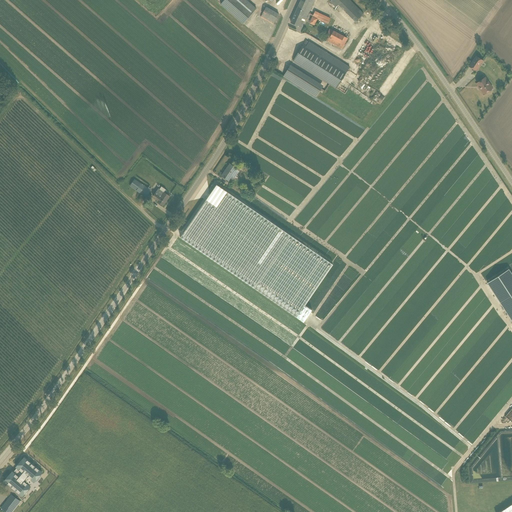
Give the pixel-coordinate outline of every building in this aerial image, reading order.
[(224,0),(221,4),(243,24),(256,9),(246,0),(224,0)] [(299,26),(300,27),(301,27),(305,20),(306,20),(314,0),(301,0),(291,22),(298,26),(299,26)] [(349,0),(330,0),(330,1),(336,7),(338,5),(355,22),(363,14),(349,0)] [(264,7),(260,17),(275,23),(279,13),(264,7)] [(313,17),(328,24),(331,18),(315,11),(313,17)] [(342,49),(348,38),(329,28),(324,39),(342,49)] [(347,71),(307,46),(304,44),(293,61),(336,88),(347,71)] [(398,51),(392,47),(389,50),(386,55),(393,59),(390,63),(396,67),(399,63),(399,64),(404,56),(398,52),(398,51)] [(476,71),(483,60),(476,56),(469,66),(476,71)] [(492,88),(490,85),(485,77),(477,83),(484,94),(492,88)] [(228,181),(231,178),(233,179),(240,170),(237,168),(230,164),(222,176),(228,181)] [(130,186),(146,197),(151,191),(134,179),(130,186)] [(333,264),(216,184),(180,237),(304,322),(312,310),(305,305),(333,264)] [(164,192),(158,189),(153,196),(158,200),(158,202),(163,205),(169,196),(164,192)] [(511,273),(509,269),(488,283),(511,320),(511,273)] [(11,472),(3,482),(21,497),(29,487),(27,486),(31,481),(33,482),(41,473),(23,458),(15,467),(16,468),(12,473),(11,472)] [(11,495),(1,508),(6,511),(11,511),(20,502),(11,495)]
